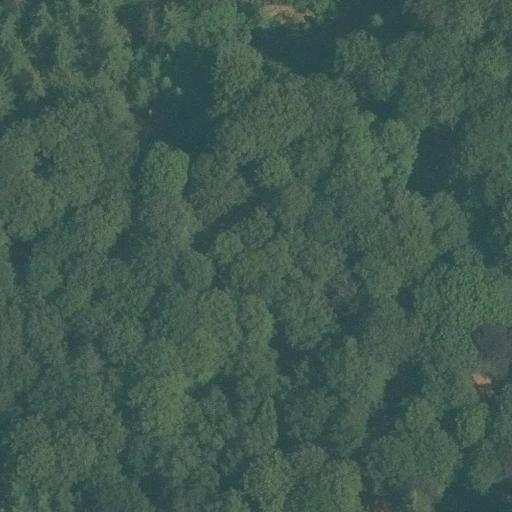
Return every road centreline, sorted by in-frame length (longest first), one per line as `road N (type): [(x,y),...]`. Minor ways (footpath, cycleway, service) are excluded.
road 1 (track): [(0,229),(276,67),(441,178),(511,259)]
road 2 (track): [(276,67),(392,0)]
